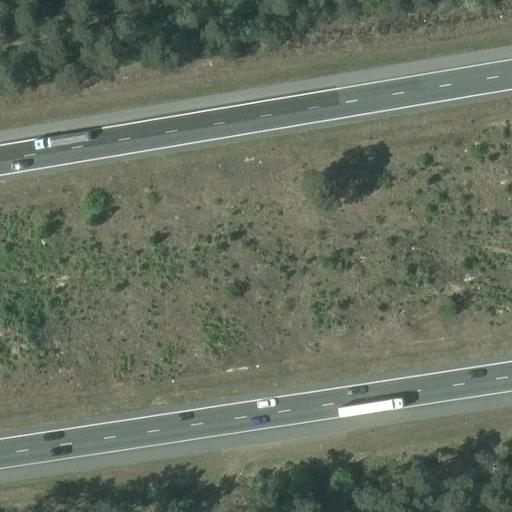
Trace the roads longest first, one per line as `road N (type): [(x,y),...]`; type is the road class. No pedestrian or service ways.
road 1 (motorway): [(511,75),(0,161)]
road 2 (motorway): [(0,454),(511,377)]
